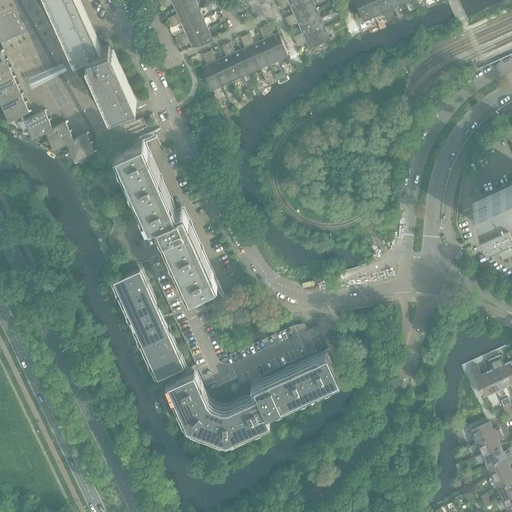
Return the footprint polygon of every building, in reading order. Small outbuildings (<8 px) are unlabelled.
[(78,57),(52,0),(0,0),(0,40),(4,48),(5,49),(2,50),(5,58),(8,57),(8,58),(6,59),(9,66),(12,65),(12,66),(10,68),(13,75),(15,74),(16,75),(14,76),(17,84),(19,82),(20,83),(20,84),(17,85),(21,92),(23,91),(23,92),(24,92),(21,93),(25,101),(27,99),(27,100),(28,101),(25,102),(28,109),(31,108),(31,109),(33,115),(47,108),(48,109),(45,111),(48,118),(50,117),(51,118),(49,119),(52,127),(66,121),(68,119),(69,121),(66,122),(69,129),(71,128),(72,129),(72,130),(70,131),(73,138),(89,131),(90,132),(87,133),(90,140),(92,139),(92,140),(93,140),(91,141),(94,148),(97,147),(95,144),(125,131),(127,135),(147,126),(143,117),(128,124),(124,115),(123,111),(122,111),(121,107),(113,111),(89,58),(81,62),(78,57)] [(92,30),(78,0),(52,0),(78,57),(81,62),(89,58),(113,111),(121,107),(122,111),(123,111),(132,106),(131,103),(135,101),(133,96),(131,97),(129,93),(131,92),(115,57),(113,58),(110,50),(112,49),(107,38),(103,40),(101,35),(96,38),(92,30)] [(175,8),(192,0),(167,0),(161,3),(163,8),(173,3),(175,8)] [(169,22),(200,8),(200,7),(199,8),(195,0),(192,0),(175,8),(177,13),(167,18),(169,22)] [(291,8),(309,0),(284,0),(279,3),(281,7),(289,3),(291,8)] [(287,22),(317,8),(317,7),(315,8),(311,0),(309,0),(291,8),(294,13),(285,17),(287,22)] [(373,14),(366,0),(354,0),(362,16),(356,19),(358,23),(364,20),(363,19),(364,18),(364,17),(372,14),(373,15),(373,14)] [(383,10),(378,0),(366,0),(373,14),(374,14),(373,13),(382,9),(382,10),(383,10)] [(392,6),(389,0),(378,0),(383,10),(383,9),(391,5),(391,6),(392,6)] [(183,27),(205,18),(204,17),(203,17),(199,9),(201,9),(200,8),(169,22),(171,27),(181,22),(183,27)] [(300,27),(321,18),(321,17),(320,17),(316,10),(317,9),(317,8),(287,22),(289,26),(298,22),(300,27)] [(178,41),(209,27),(208,26),(207,27),(204,19),(205,18),(183,27),(186,32),(176,37),(178,41)] [(296,41),(326,27),(325,27),(324,27),(320,19),(322,18),(321,18),(300,27),(302,32),(294,36),(296,41)] [(288,53),(279,32),(273,34),(268,22),(263,24),(264,26),(278,58),(279,57),(279,56),(287,52),(287,53),(288,53)] [(278,58),(264,26),(260,28),(264,38),(259,41),(269,62),(270,61),(269,60),(277,57),(278,58)] [(213,37),(213,36),(212,36),(208,28),(209,28),(209,27),(178,41),(180,46),(190,41),(192,47),(213,37)] [(330,37),(330,36),(328,37),(325,28),(326,28),(326,27),(296,41),(298,45),(306,41),(309,47),(330,37)] [(269,62),(259,41),(254,43),(249,33),(245,35),(258,65),(259,66),(260,66),(260,64),(268,61),(268,62),(269,62)] [(258,65),(245,35),(241,37),(245,47),(240,49),(250,70),(251,70),(250,69),(258,65)] [(240,75),(226,43),(225,41),(221,43),(226,55),(221,58),(231,79),(232,79),(231,78),(239,74),(239,75),(240,75)] [(250,70),(240,49),(235,51),(231,41),(226,43),(240,75),(241,74),(241,73),(249,69),(249,71),(250,70)] [(231,79),(221,58),(216,60),(212,50),(207,52),(221,83),(222,83),(221,82),(230,78),(230,79),(231,79)] [(221,83),(207,52),(203,54),(207,64),(202,67),(211,88),(213,87),(212,86),(220,83),(220,84),(221,83)] [(0,70),(12,66),(12,65),(9,66),(6,59),(8,58),(8,57),(0,60),(0,70)] [(0,81),(16,75),(15,74),(13,75),(10,68),(12,66),(0,70),(0,81)] [(0,91),(20,83),(19,82),(17,84),(14,76),(16,75),(0,81),(0,91)] [(1,102),(23,92),(23,91),(21,92),(17,85),(20,84),(20,83),(0,91),(0,96),(2,100),(0,101),(1,102)] [(5,110),(27,100),(27,99),(25,101),(21,93),(24,92),(23,92),(1,102),(2,102),(6,109),(4,110),(5,110)] [(9,119),(31,109),(31,108),(28,109),(25,102),(28,101),(27,100),(5,110),(5,111),(6,110),(10,117),(8,118),(9,119)] [(28,127),(51,118),(50,117),(48,118),(45,111),(48,109),(47,108),(33,115),(24,119),(25,119),(26,119),(29,126),(28,127)] [(53,127),(52,127),(49,119),(51,118),(28,127),(29,128),(30,128),(33,135),(32,135),(32,137),(47,130),(53,127)] [(49,139),(72,129),(71,128),(69,129),(66,122),(69,121),(68,119),(66,121),(52,127),(53,127),(47,130),(50,137),(49,138),(49,139)] [(74,138),(73,138),(70,131),(72,130),(72,129),(49,139),(50,140),(51,139),(54,146),(53,146),(53,148),(68,141),(74,138)] [(70,150),(92,140),(92,139),(90,140),(87,133),(90,132),(89,131),(73,138),(74,138),(68,141),(71,148),(70,149),(70,150)] [(175,212),(160,179),(149,155),(143,140),(142,139),(116,151),(149,225),(157,221),(164,218),(164,217),(175,212)] [(92,140),(70,150),(72,150),(75,157),(74,157),(74,159),(79,157),(82,163),(94,157),(91,151),(97,149),(97,147),(94,148),(91,141),(93,140),(92,140)] [(511,184),(473,202),(480,217),(478,217),(480,223),(482,222),(489,238),(511,234),(511,184)] [(209,267),(201,249),(183,209),(175,212),(164,217),(164,218),(157,221),(163,236),(162,236),(163,237),(167,245),(167,246),(171,255),(174,260),(173,260),(174,261),(178,270),(182,279),(182,280),(182,279),(185,284),(184,285),(185,285),(189,294),(199,290),(216,282),(209,267)] [(173,340),(166,325),(167,325),(166,325),(164,321),(162,316),(155,301),(151,292),(144,277),(140,268),(140,267),(113,279),(158,377),(184,365),(177,349),(173,340)] [(266,411),(336,379),(339,378),(327,352),(309,360),(263,380),(263,381),(254,385),(254,384),(254,385),(253,385),(257,393),(266,412),(266,411)] [(511,382),(511,363),(510,360),(504,362),(501,354),(495,357),(507,384),(511,382)] [(507,384),(495,357),(489,360),(492,368),(487,371),(495,390),(507,384)] [(495,390),(487,371),(481,373),(478,365),(471,368),(484,395),(495,390)] [(270,419),(266,411),(266,412),(257,393),(228,406),(222,406),(212,402),(208,398),(194,368),(171,379),(167,381),(187,424),(226,439),(270,419)] [(476,441),(507,427),(505,421),(492,427),(490,421),(471,429),(476,441)] [(500,444),(498,439),(510,433),(507,427),(476,441),(481,453),(500,444)] [(487,465),(511,452),(511,445),(503,450),(500,444),(481,453),(487,465)] [(511,467),(508,462),(511,460),(511,452),(487,465),(492,476),(511,467)] [(497,488),(511,480),(511,469),(511,467),(492,476),(497,488)] [(511,494),(511,480),(497,488),(502,499),(511,494)] [(507,510),(511,508),(511,494),(502,499),(507,510)]
